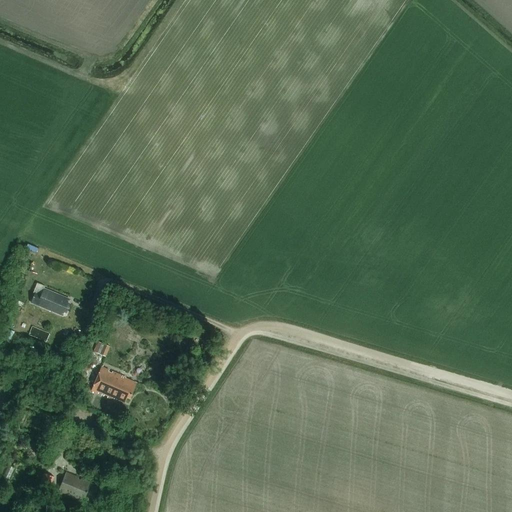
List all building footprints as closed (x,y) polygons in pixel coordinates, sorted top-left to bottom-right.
[(36,254),(38,249),(27,245),(25,249),(36,254)] [(30,304),(59,316),(61,312),(66,314),(70,305),(67,303),(68,300),(44,290),(41,297),(34,294),(30,304)] [(33,327),(30,335),(47,341),(50,333),(33,327)] [(94,350),(98,340),(94,338),(90,349),(94,350)] [(106,358),(110,348),(98,343),(94,353),(106,358)] [(54,373),(56,366),(40,361),(37,368),(54,373)] [(128,399),(135,384),(124,379),(124,377),(101,367),(90,391),(114,401),(115,399),(122,402),(124,397),(128,399)] [(85,497),(91,483),(65,473),(57,492),(81,502),(83,496),(85,497)] [(47,494),(54,477),(44,474),(38,490),(47,494)]
